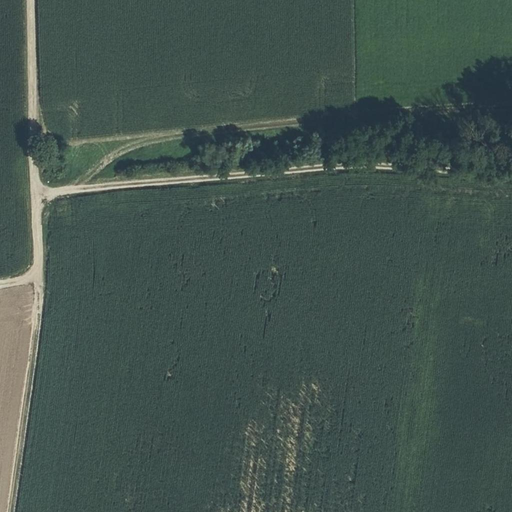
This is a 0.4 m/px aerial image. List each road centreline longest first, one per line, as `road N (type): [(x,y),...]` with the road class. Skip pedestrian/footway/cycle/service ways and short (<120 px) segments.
road 1 (track): [(10,511),(38,303),(30,0)]
road 2 (track): [(36,196),(332,168),(511,177)]
